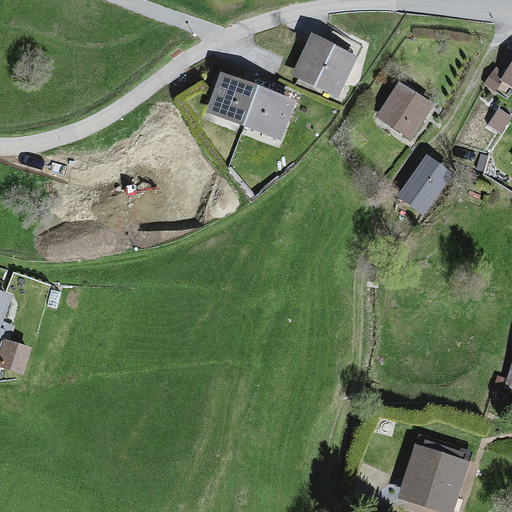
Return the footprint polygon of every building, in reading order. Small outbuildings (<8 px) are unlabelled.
[(333,96),(352,53),(307,33),(288,75),(333,96)] [(511,57),(498,76),(511,85),(511,57)] [(277,139),(290,98),(217,75),(204,115),(277,139)] [(427,101),(392,81),(373,114),(408,134),(427,101)] [(445,172),(422,156),(392,200),(414,215),(445,172)] [(35,350),(0,338),(0,368),(26,377),(35,350)] [(511,386),(511,350),(500,382),(511,386)] [(464,463),(408,445),(393,493),(448,511),(464,463)]
